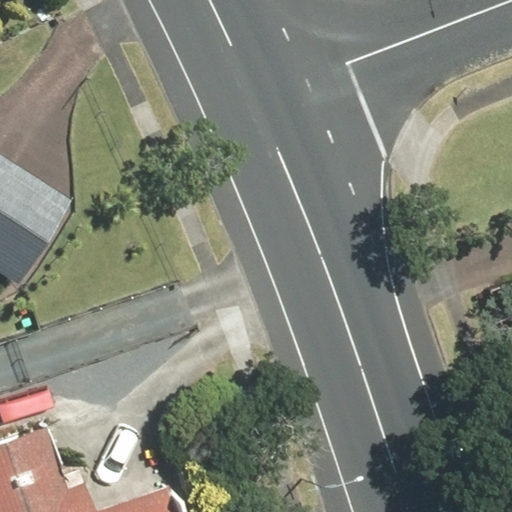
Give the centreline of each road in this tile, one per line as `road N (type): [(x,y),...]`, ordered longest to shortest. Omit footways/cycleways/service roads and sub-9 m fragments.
road 1 (secondary): [(402,511),(260,100)]
road 2 (residential): [(260,100),(511,1)]
